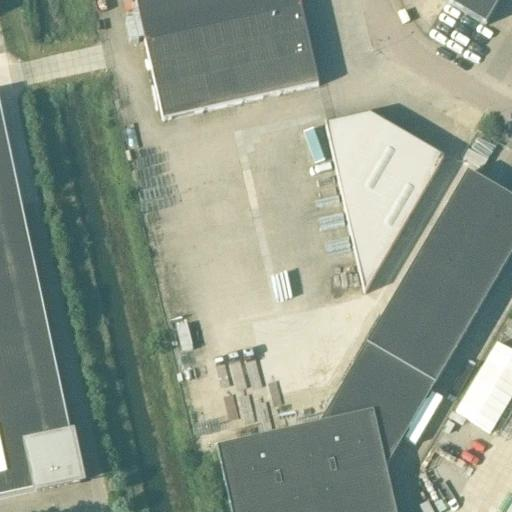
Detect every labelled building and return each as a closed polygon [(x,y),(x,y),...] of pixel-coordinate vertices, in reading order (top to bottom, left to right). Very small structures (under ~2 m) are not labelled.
[(134,0),(162,123),(318,88),(297,0),(134,0)] [(511,0),(439,0),(439,1),(485,28),(501,0),(511,0)] [(369,117),(325,127),(364,297),(444,160),(369,117)] [(511,201),(467,175),(352,371),(419,415),(511,255),(511,201)] [(46,445),(0,226),(0,500),(36,492),(36,493),(80,484),(71,439),(46,445)] [(511,352),(495,344),(457,416),(495,435),(511,402),(511,352)] [(419,415),(352,371),(319,427),(217,450),(230,511),(394,511),(385,471),(419,415)]
